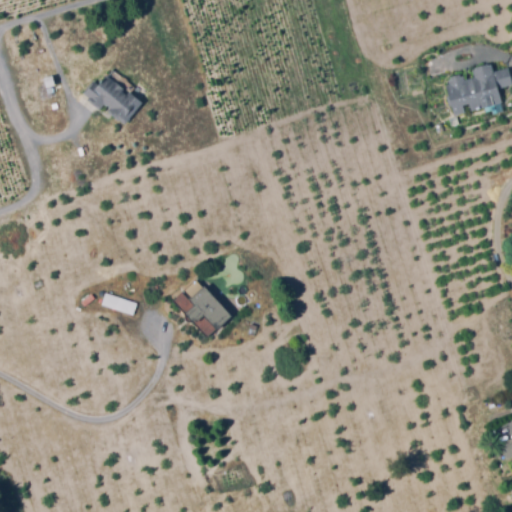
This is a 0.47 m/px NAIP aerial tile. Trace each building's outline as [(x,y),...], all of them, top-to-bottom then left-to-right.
[(457,114),(447,85),(451,83),(450,80),(464,75),(466,80),(476,77),(473,69),(492,62),(495,71),(509,66),(511,74),(511,84),(500,89),(503,100),(473,110),(470,102),(464,104),(466,110),(457,114)] [(45,76),(55,74),(58,84),(48,86),(45,76)] [(126,123),(109,109),(112,106),(105,100),(100,107),(90,98),(92,96),(86,91),(96,79),(100,82),(107,74),(124,88),(122,90),(129,95),(131,92),(143,102),(126,123)] [(211,336),(175,300),(197,278),(233,314),(211,336)] [(100,304),(132,315),(136,303),(104,292),(100,304)] [(511,455),(511,440),(500,443),(503,458),(511,455)]
